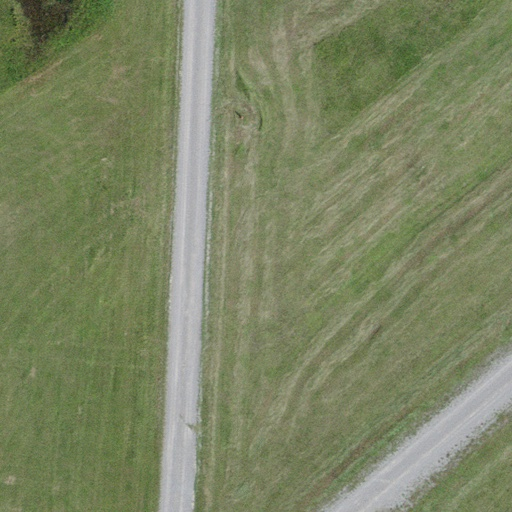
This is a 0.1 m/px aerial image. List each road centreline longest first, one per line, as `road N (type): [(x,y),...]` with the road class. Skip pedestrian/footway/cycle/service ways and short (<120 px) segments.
road 1 (track): [(176,511),(194,0)]
road 2 (track): [(511,377),(356,511)]
